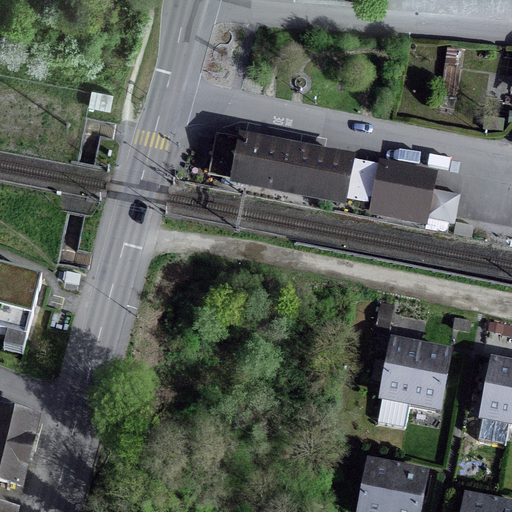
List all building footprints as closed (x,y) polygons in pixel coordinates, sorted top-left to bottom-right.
[(452,70),(455,52),(446,50),(444,69),(452,70)] [(340,202),(348,162),(221,137),(213,174),(235,178),(234,181),(340,202)] [(373,206),(424,216),(431,179),(380,169),(373,206)] [(0,268),(0,333),(25,340),(40,279),(0,268)] [(382,303),(376,335),(388,337),(393,304),(382,303)] [(455,319),(453,330),(469,333),(471,322),(455,319)] [(511,327),(491,323),(489,331),(511,336),(511,327)] [(407,410),(408,410),(409,410),(431,414),(432,409),(436,410),(440,390),(443,390),(445,377),(443,377),(447,356),(427,353),(419,351),(414,350),(392,346),(388,366),(385,365),(383,379),(385,379),(381,400),(386,401),(385,405),(407,409),(407,410)] [(509,428),(510,429),(511,429),(511,428),(511,368),(494,365),(490,385),(487,384),(485,398),(487,398),(484,418),(488,419),(487,424),(509,428)] [(0,482),(19,487),(35,423),(0,414),(0,482)] [(362,500),(359,511),(416,511),(417,511),(420,511),(422,498),(420,497),(424,477),(404,473),(396,472),(390,470),(369,466),(365,487),(362,486),(359,500),(362,500)] [(511,511),(511,509),(500,507),(493,506),(489,505),(466,500),(463,511),(511,511)]
